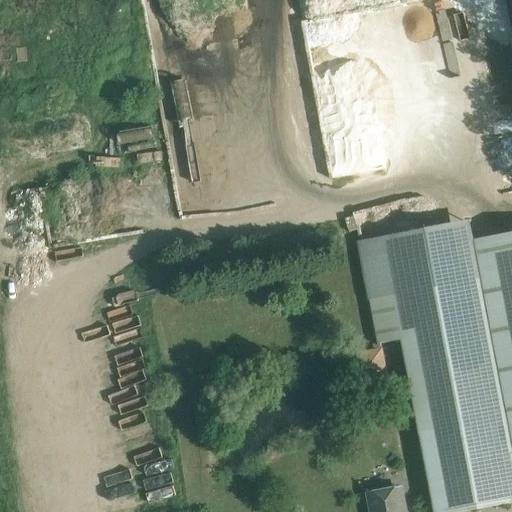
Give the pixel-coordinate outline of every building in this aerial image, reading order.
[(388,71),(398,68),(390,38),(403,34),(396,9),(365,18),(372,45),(381,43),(388,71)] [(511,453),(477,262),(451,267),(454,284),(394,295),(434,511),(452,511),(453,511),(511,500),(511,453)] [(382,346),(356,350),(359,372),(363,392),(389,387),(385,368),(382,346)] [(119,413),(120,434),(150,433),(148,399),(132,399),(133,413),(119,413)] [(405,511),(401,488),(369,494),(372,511),(405,511)]
